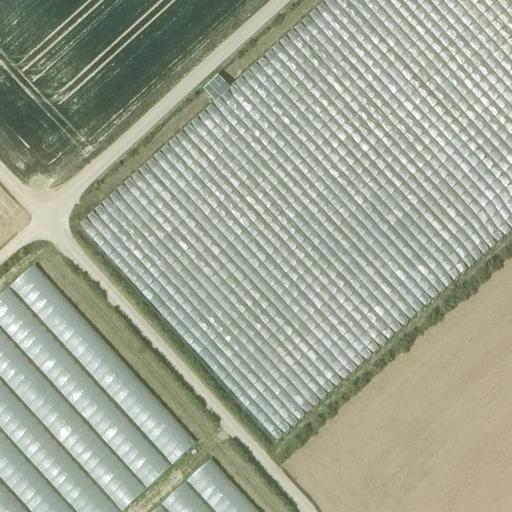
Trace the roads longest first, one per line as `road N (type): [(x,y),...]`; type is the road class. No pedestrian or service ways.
road 1 (unclassified): [(299,511),(45,232)]
road 2 (unclassified): [(313,0),(61,210),(45,232)]
